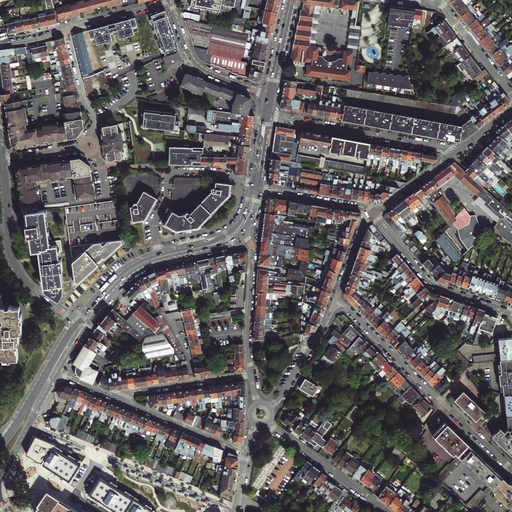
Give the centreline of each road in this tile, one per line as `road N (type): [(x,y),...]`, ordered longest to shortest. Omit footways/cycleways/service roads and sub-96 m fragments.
road 1 (residential): [(511,470),(334,301)]
road 2 (primary): [(57,374),(134,271),(241,233)]
road 3 (residential): [(266,114),(457,150)]
road 4 (primary): [(233,229),(127,267),(77,324)]
road 5 (residential): [(372,214),(431,284),(511,314)]
road 6 (tertiary): [(168,0),(197,67),(270,95)]
road 7 (residential): [(385,511),(267,422)]
road 8 (residential): [(99,455),(235,510)]
road 9 (residential): [(250,373),(252,249),(241,233)]
road 10 (residential): [(114,398),(246,453)]
road 11 (residential): [(250,373),(114,398)]
road 12 (residential): [(334,301),(281,395),(266,405)]
road 13 (primary): [(77,324),(12,430)]
road 14 (residential): [(511,94),(433,0)]
